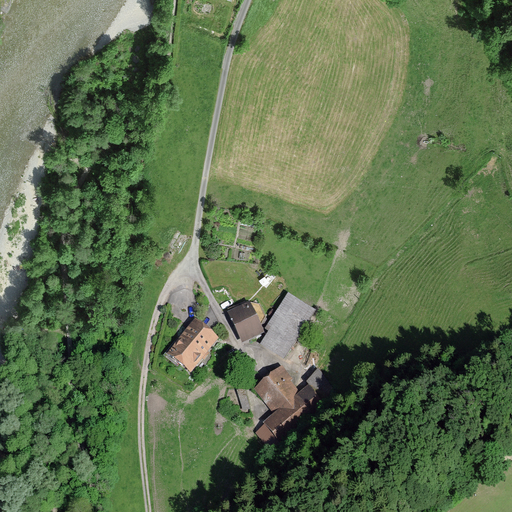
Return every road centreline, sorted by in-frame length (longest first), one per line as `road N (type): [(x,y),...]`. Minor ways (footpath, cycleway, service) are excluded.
road 1 (track): [(147,511),(143,376),(165,293),(195,249)]
road 2 (unclassified): [(248,0),(232,39),(195,249)]
